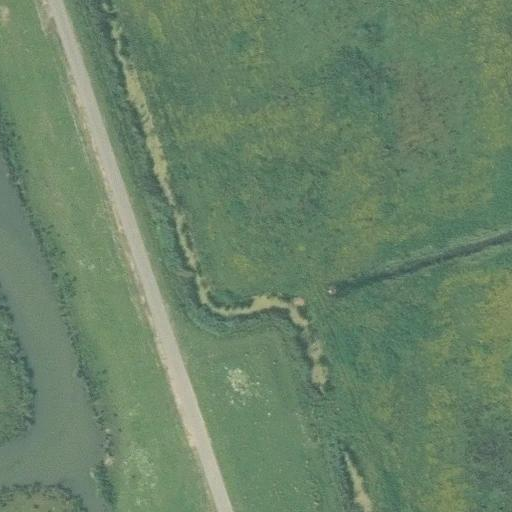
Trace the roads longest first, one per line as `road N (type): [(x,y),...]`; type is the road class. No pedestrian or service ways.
road 1 (unclassified): [(217,511),(56,0)]
road 2 (track): [(403,511),(393,447),(362,411),(196,451)]
